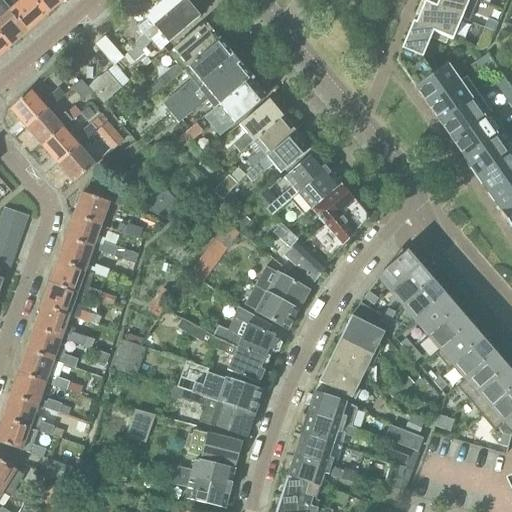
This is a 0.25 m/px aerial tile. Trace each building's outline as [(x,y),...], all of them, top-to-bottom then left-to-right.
[(0,0),(0,35),(10,47),(28,31),(11,11),(10,10),(5,4),(1,0),(0,0)] [(19,0),(21,2),(11,11),(28,31),(47,14),(34,0),(19,0)] [(34,0),(47,14),(63,0),(34,0)] [(148,19),(137,28),(143,35),(143,34),(144,35),(148,30),(152,26),(182,0),(149,0),(139,9),(148,19)] [(144,35),(142,37),(148,44),(150,42),(158,52),(163,48),(200,17),(186,0),(182,0),(152,26),(148,30),(144,35)] [(424,0),(424,3),(423,4),(461,20),(468,23),(477,2),(473,0),(424,0)] [(415,23),(414,25),(433,33),(448,39),(452,41),(461,20),(423,4),(424,3),(421,1),(415,15),(418,16),(415,23)] [(484,29),(493,33),(497,24),(488,20),(484,29)] [(412,22),(396,61),(415,88),(433,75),(433,74),(422,59),(430,39),(445,45),(448,39),(433,33),(414,25),(415,23),(412,22)] [(182,59),(156,80),(164,89),(189,68),(220,41),(206,23),(174,50),(182,59)] [(489,43),(493,33),(484,29),(480,39),(489,43)] [(0,55),(10,47),(0,35),(0,55)] [(123,58),(104,37),(96,45),(115,65),(123,58)] [(142,37),(126,54),(134,63),(144,55),(141,52),(148,44),(142,37)] [(196,77),(163,105),(170,114),(194,94),(204,86),(236,59),(220,41),(189,68),(196,77)] [(484,67),(492,62),(487,55),(479,60),(484,67)] [(236,59),(204,86),(212,96),(219,104),(251,77),(236,59)] [(497,69),(492,62),(484,67),(489,75),(497,69)] [(433,75),(415,88),(427,106),(461,83),(448,64),(433,74),(433,75)] [(106,72),(88,88),(103,104),(121,88),(106,72)] [(220,105),(206,116),(211,123),(216,119),(225,131),(229,128),(235,123),(267,96),(251,77),(219,104),(220,105)] [(461,83),(427,106),(440,124),(480,96),(467,78),(461,83)] [(511,98),(511,91),(510,88),(502,94),(507,102),(511,98)] [(64,96),(58,89),(47,98),(53,105),(64,96)] [(30,92),(9,110),(20,122),(23,125),(26,129),(46,111),(30,92)] [(194,94),(170,114),(178,123),(201,104),(201,105),(202,104),(194,94)] [(480,96),(440,124),(452,142),(485,118),(492,113),(480,96)] [(247,134),(233,146),(240,154),(254,142),(284,116),(269,99),(239,125),(247,134)] [(66,114),(72,121),(81,113),(75,106),(66,114)] [(88,107),(81,113),(88,122),(95,116),(88,107)] [(46,111),(26,129),(36,141),(38,144),(41,146),(61,129),(62,130),(72,121),(66,114),(66,113),(55,122),(46,111)] [(485,118),(452,142),(464,159),(498,136),(504,131),(492,113),(485,118)] [(61,129),(41,146),(51,159),(54,162),(57,166),(78,148),(85,142),(97,132),(108,122),(102,115),(101,114),(79,134),(78,134),(71,141),(62,130),(61,129)] [(261,150),(247,162),(253,169),(297,132),(284,116),(254,142),(260,149),(261,150)] [(197,123),(176,140),(183,149),(203,132),(197,123)] [(498,136),(464,159),(470,168),(469,169),(470,169),(475,177),(510,153),(511,151),(511,142),(504,131),(498,136)] [(253,169),(245,176),(252,183),(273,165),(281,175),(282,175),(310,150),(312,149),(297,132),(253,169)] [(195,159),(202,153),(197,147),(190,154),(195,159)] [(78,148),(57,166),(67,177),(69,180),(73,184),(93,166),(78,148)] [(511,151),(510,153),(475,177),(481,185),(482,185),(488,193),(489,195),(511,178),(511,151)] [(279,199),(266,210),(272,217),(284,205),(290,200),(328,168),(315,153),(285,179),(292,188),(279,199)] [(117,161),(108,168),(119,183),(128,176),(117,161)] [(328,168),(290,200),(304,217),(312,211),(342,185),(328,168)] [(222,201),(237,185),(229,178),(228,177),(213,192),(222,201)] [(488,193),(487,194),(493,203),(494,203),(500,211),(501,212),(511,204),(511,178),(489,195),(488,193)] [(84,189),(82,194),(108,204),(109,204),(110,203),(124,208),(126,201),(91,180),(84,189)] [(303,244),(327,266),(338,253),(343,248),(365,221),(366,214),(342,185),(312,211),(324,226),(303,244)] [(172,197),(166,190),(144,208),(153,213),(172,197)] [(77,208),(74,217),(101,227),(109,204),(108,204),(82,194),(80,200),(79,199),(76,207),(77,208)] [(500,211),(499,212),(511,229),(511,204),(501,212),(500,211)] [(5,209),(1,220),(26,228),(30,217),(5,209)] [(223,222),(226,224),(228,222),(240,232),(250,222),(236,209),(223,222)] [(70,229),(66,240),(94,249),(93,250),(114,257),(114,256),(125,260),(128,252),(103,243),(102,246),(95,244),(101,227),(74,217),(73,221),(71,221),(69,229),(70,229)] [(0,231),(22,239),(26,228),(1,220),(0,221),(0,231)] [(228,222),(226,224),(223,229),(220,227),(211,238),(213,240),(208,247),(221,258),(226,249),(228,250),(239,234),(240,232),(228,222)] [(144,229),(128,224),(125,234),(141,239),(144,229)] [(281,224),(273,233),(290,249),(283,257),(312,283),(327,266),(303,244),(289,231),(281,224)] [(0,243),(18,250),(22,239),(0,231),(0,243)] [(62,252),(58,262),(86,272),(88,266),(93,250),(94,249),(66,240),(65,243),(64,243),(61,251),(62,252)] [(0,256),(14,261),(18,250),(0,243),(0,256)] [(384,271),(376,278),(378,279),(389,293),(418,268),(420,266),(407,251),(405,253),(401,248),(384,271)] [(0,269),(10,273),(14,261),(0,256),(0,269)] [(54,274),(50,284),(77,293),(76,294),(79,295),(98,302),(99,301),(110,305),(122,309),(123,306),(115,303),(116,299),(113,298),(101,294),(101,293),(88,288),(93,275),(93,274),(92,274),(86,272),(58,262),(57,265),(56,265),(53,274),(54,274)] [(95,265),(92,274),(93,274),(106,279),(109,270),(95,265)] [(418,268),(389,293),(401,307),(430,283),(432,281),(420,266),(418,268)] [(260,277),(254,287),(298,310),(308,290),(277,275),(264,268),(260,277)] [(430,283),(401,307),(414,322),(443,297),(445,295),(432,281),(430,283)] [(46,297),(43,306),(69,316),(91,323),(97,326),(99,317),(79,311),(81,307),(73,305),(76,294),(77,293),(50,284),(49,289),(48,288),(45,297),(46,297)] [(254,287),(244,306),(256,312),(257,313),(256,315),(288,330),(298,310),(254,287)] [(163,289),(154,302),(164,309),(173,295),(163,289)] [(379,300),(369,292),(364,299),(374,306),(379,300)] [(443,297),(414,322),(426,336),(455,312),(457,310),(445,295),(443,297)] [(380,323),(381,324),(383,318),(360,303),(351,316),(377,330),(380,323)] [(38,319),(35,329),(61,338),(83,346),(90,349),(92,341),(85,339),(86,338),(71,333),(73,329),(65,326),(69,316),(43,306),(41,310),(40,310),(37,319),(38,319)] [(213,336),(212,338),(268,362),(272,353),(273,353),(278,352),(282,344),(278,339),(278,338),(268,333),(271,326),(238,308),(228,330),(218,326),(213,336)] [(384,317),(392,321),(395,313),(388,309),(384,317)] [(455,312),(426,336),(439,351),(468,326),(470,324),(457,310),(455,312)] [(351,316),(340,339),(377,357),(381,348),(378,347),(384,333),(377,330),(351,316)] [(392,321),(384,317),(380,324),(391,329),(395,322),(392,321)] [(182,318),(176,328),(208,347),(234,358),(228,372),(258,383),(259,382),(266,382),(269,375),(266,370),(264,369),(268,362),(212,338),(213,336),(182,318)] [(439,351),(435,354),(449,369),(452,366),(451,366),(480,341),(482,339),(470,324),(468,326),(439,351)] [(31,341),(27,352),(53,361),(62,364),(63,364),(75,368),(78,361),(65,356),(64,356),(66,352),(57,349),(61,338),(35,329),(33,333),(32,333),(29,341),(31,341)] [(340,339),(329,361),(363,377),(369,365),(372,366),(377,357),(340,339)] [(414,348),(406,339),(400,344),(408,353),(414,348)] [(480,341),(451,366),(452,366),(464,380),(493,355),(495,354),(482,339),(480,341)] [(422,357),(414,348),(408,353),(416,363),(422,357)] [(105,364),(109,354),(97,350),(94,360),(105,364)] [(22,364),(19,374),(45,383),(54,386),(67,391),(70,383),(58,379),(63,364),(62,364),(53,361),(27,352),(26,354),(25,354),(21,364),(22,364)] [(464,380),(456,387),(469,401),(505,370),(507,368),(495,354),(493,355),(464,380)] [(329,361),(318,382),(349,398),(355,401),(360,391),(356,390),(363,377),(330,361),(329,361)] [(505,370),(469,401),(481,416),(511,389),(511,373),(507,368),(505,370)] [(15,386),(11,396),(37,405),(39,400),(45,383),(19,374),(18,378),(16,377),(13,386),(15,386)] [(195,385),(192,394),(252,414),(260,391),(227,380),(208,374),(203,387),(195,385)] [(407,376),(397,385),(399,388),(403,392),(404,393),(414,384),(407,376)] [(439,377),(433,382),(441,391),(447,386),(439,377)] [(399,388),(397,385),(388,394),(395,402),(404,393),(403,392),(399,388)] [(511,389),(481,416),(495,432),(498,429),(502,434),(510,436),(510,435),(511,435),(511,431),(511,389)] [(182,390),(180,399),(202,406),(200,411),(202,412),(199,422),(210,426),(211,426),(245,437),(252,414),(192,394),(182,390)] [(315,393),(308,415),(343,426),(351,428),(357,409),(346,403),(344,402),(315,392),(315,393)] [(7,409),(3,419),(29,428),(37,431),(38,432),(51,436),(61,439),(64,431),(53,428),(41,424),(43,420),(33,416),(37,405),(11,396),(10,399),(9,398),(6,408),(7,409)] [(61,406),(48,401),(45,409),(58,414),(61,406)] [(135,410),(130,424),(150,430),(155,415),(135,410)] [(308,415),(301,437),(333,446),(333,445),(337,434),(337,432),(341,434),(355,439),(358,430),(351,428),(343,426),(308,415)] [(411,415),(404,431),(417,437),(424,421),(411,415)] [(439,416),(435,427),(443,430),(447,418),(439,416)] [(454,421),(447,418),(443,430),(450,432),(454,421)] [(0,443),(29,454),(43,459),(45,451),(33,446),(38,432),(37,431),(29,428),(3,419),(2,423),(1,422),(0,424),(0,443)] [(389,426),(384,440),(417,453),(421,443),(423,439),(389,426)] [(188,435),(185,449),(188,449),(187,454),(201,457),(236,466),(242,444),(207,435),(193,431),(191,436),(188,435)] [(510,436),(502,434),(499,446),(507,448),(510,436)] [(301,437),(294,458),(330,469),(334,470),(335,468),(341,447),(333,445),(333,446),(301,437)] [(412,467),(416,455),(391,444),(386,458),(404,465),(405,465),(412,467)] [(294,458),(288,479),(319,489),(320,487),(324,475),(354,484),(356,476),(357,475),(335,468),(334,470),(330,469),(294,458)] [(0,460),(0,489),(2,491),(21,503),(26,496),(15,490),(24,476),(0,460)] [(161,464),(158,476),(171,479),(172,476),(230,488),(232,484),(231,484),(234,470),(195,460),(192,471),(175,467),(161,464)] [(73,484),(77,472),(55,464),(51,476),(73,484)] [(413,471),(411,471),(406,469),(407,468),(395,465),(388,486),(406,491),(413,471)] [(171,479),(170,484),(188,488),(185,499),(225,509),(228,495),(229,495),(230,488),(172,476),(171,479)] [(288,479),(281,500),(317,511),(317,509),(320,501),(316,500),(318,493),(330,497),(332,493),(332,491),(320,487),(319,489),(288,479)] [(129,498),(131,486),(120,484),(118,496),(129,498)] [(388,486),(382,503),(394,508),(400,491),(406,493),(406,491),(388,486)] [(43,487),(42,494),(40,511),(60,511),(64,490),(43,487)] [(281,500),(277,511),(327,511),(317,509),(317,511),(281,500)]
